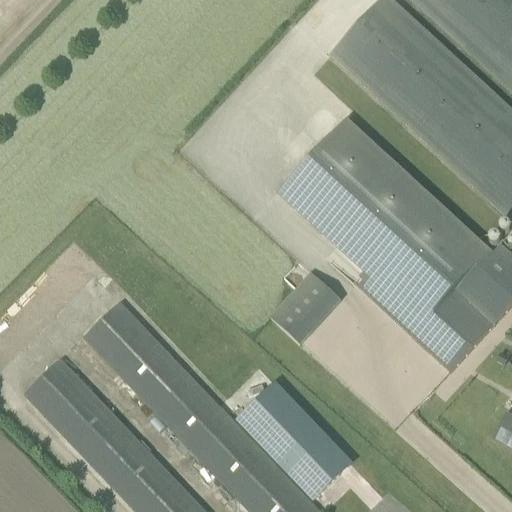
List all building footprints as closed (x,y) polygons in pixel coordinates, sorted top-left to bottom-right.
[(164,0),(57,117),(146,199),(277,56),(485,247),(484,249),(488,253),(494,246),(487,240),(287,55),(338,0),(164,0)] [(346,123),(277,197),(363,275),(419,327),(409,338),(450,375),(511,307),(511,0),(408,0),(511,94),(511,112),(388,0),(381,0),(329,58),(511,225),(511,256),(511,257),(501,248),(492,257),(488,253),(484,249),(379,153),(346,123)] [(343,305),(310,275),(269,320),(270,321),(301,350),(343,305)] [(86,339),(246,511),(203,511),(92,396),(61,363),(27,395),(135,511),(315,511),(124,304),(86,339)] [(353,466),(275,385),(235,423),(313,504),(353,466)] [(511,418),(507,416),(493,442),(511,451),(511,418)]
